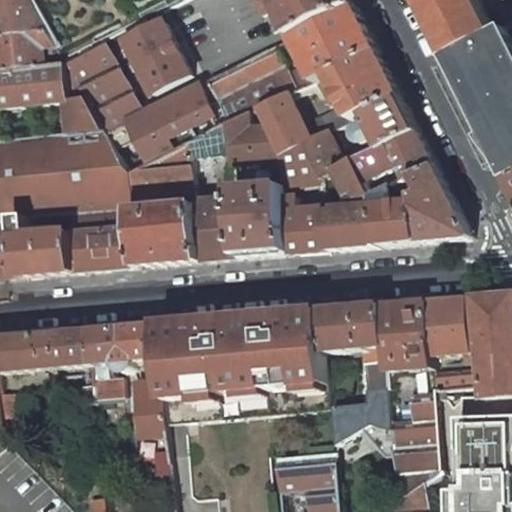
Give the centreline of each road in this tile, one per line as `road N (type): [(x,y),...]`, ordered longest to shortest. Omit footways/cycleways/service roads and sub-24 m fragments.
road 1 (residential): [(0,315),(511,266)]
road 2 (residential): [(511,236),(391,0)]
